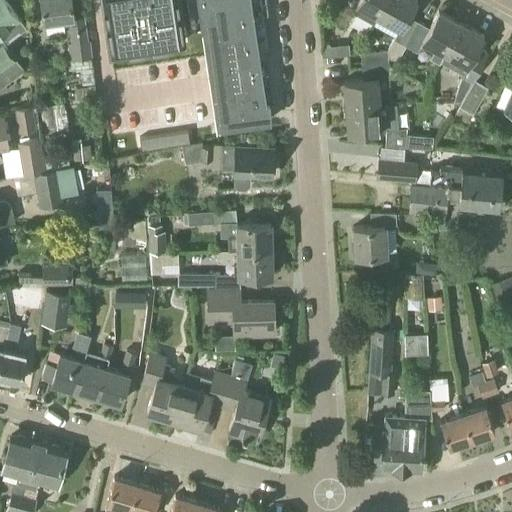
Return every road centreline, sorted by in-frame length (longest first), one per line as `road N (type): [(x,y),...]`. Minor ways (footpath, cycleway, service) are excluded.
road 1 (residential): [(329,495),(295,0)]
road 2 (residential): [(329,495),(0,404)]
road 3 (residential): [(329,495),(435,486),(511,467)]
